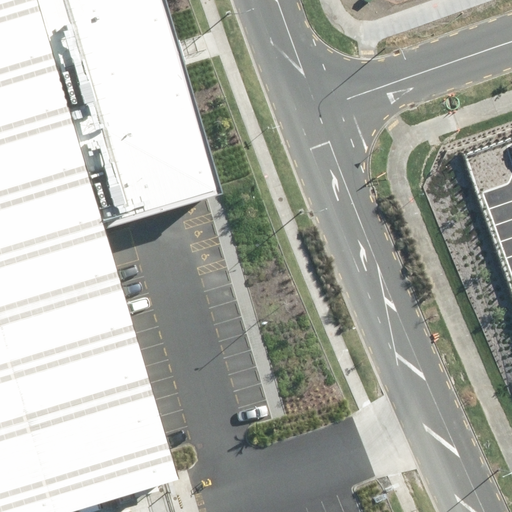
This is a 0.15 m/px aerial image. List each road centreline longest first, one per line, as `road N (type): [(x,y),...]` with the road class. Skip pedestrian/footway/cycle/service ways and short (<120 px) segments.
road 1 (secondary): [(471,511),(311,112)]
road 2 (tertiary): [(511,41),(311,112)]
